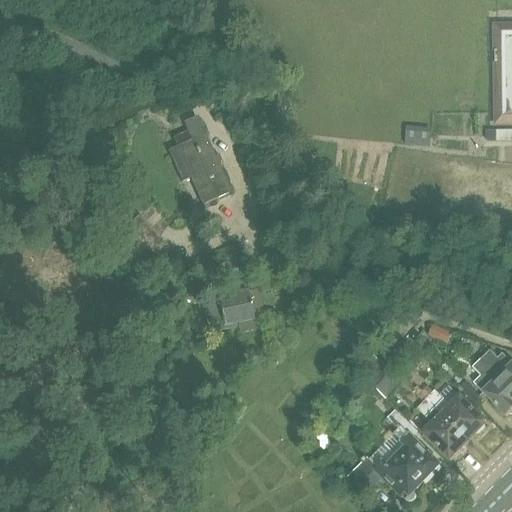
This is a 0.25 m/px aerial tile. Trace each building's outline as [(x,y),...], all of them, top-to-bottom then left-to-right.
[(511,26),(495,27),(495,53),(504,53),(504,63),(495,63),(496,125),(511,124),(511,26)] [(181,182),(190,179),(201,205),(230,192),(207,139),(197,116),(182,122),(190,140),(168,150),(181,182)] [(165,245),(138,216),(113,239),(134,261),(147,249),(154,256),(165,245)] [(228,325),(236,323),(253,320),(247,293),(202,302),(209,332),(229,328),(228,325)] [(490,351),(480,360),(511,393),(511,363),(502,354),(497,358),(490,351)] [(373,356),(358,373),(368,382),(383,365),(373,356)] [(511,393),(480,360),(472,368),(481,377),(474,384),(483,393),(506,418),(509,415),(511,415),(511,393)] [(383,366),(368,382),(378,392),(386,398),(401,382),(394,375),(383,366)] [(467,381),(459,390),(473,404),(481,396),(467,381)] [(436,392),(428,401),(469,441),(476,434),(480,434),(485,429),(485,424),(486,423),(461,398),(451,408),(436,392)] [(462,448),(469,441),(428,401),(419,409),(435,425),(426,434),(451,458),(453,457),(457,457),(462,452),(462,448)] [(398,432),(395,435),(408,448),(399,458),(424,482),(440,465),(413,438),(418,433),(396,411),(387,420),(398,432)] [(424,482),(399,458),(388,468),(384,463),(377,470),(367,459),(349,477),(366,493),(380,479),(384,483),(386,481),(406,500),(408,501),(408,502),(411,502),(412,502),(414,501),(415,499),(416,498),(416,496),(416,495),(415,494),(415,492),(424,482)]
